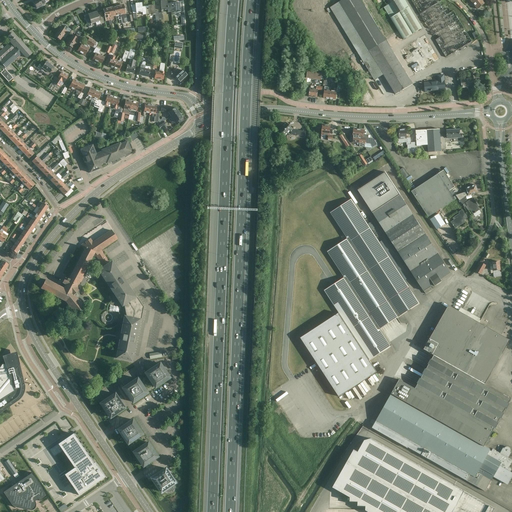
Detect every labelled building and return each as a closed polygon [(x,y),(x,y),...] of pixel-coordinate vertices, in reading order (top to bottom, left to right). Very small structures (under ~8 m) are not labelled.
[(36,8),(37,8),(41,6),(41,7),(44,5),(44,4),(45,3),(48,2),(46,0),(36,0),(33,2),(34,4),(33,5),(35,8),(36,7),(36,8)] [(345,0),(330,9),(357,54),(383,38),(359,0),(345,0)] [(366,0),(362,3),(367,10),(371,7),(366,0)] [(385,0),(381,0),(380,1),(385,9),(389,6),(385,0)] [(439,0),(430,0),(422,5),(428,15),(443,5),(439,0)] [(470,0),(477,9),(485,3),(482,0),(470,0)] [(167,10),(167,12),(170,12),(171,12),(170,3),(167,4),(167,1),(160,1),(161,11),(167,10)] [(380,1),(375,4),(380,12),(385,9),(380,1)] [(181,16),(181,25),(185,25),(183,13),(180,13),(180,12),(179,2),(170,3),(171,12),(170,12),(171,15),(175,15),(174,13),(178,12),(178,16),(181,16)] [(142,13),(142,15),(146,15),(145,6),(142,6),(141,3),(135,4),(136,13),(142,13)] [(375,4),(371,7),(376,14),(380,12),(375,4)] [(118,6),(122,23),(125,23),(124,19),(127,18),(128,22),(133,21),(131,15),(127,16),(126,12),(125,13),(123,5),(118,6)] [(155,15),(156,22),(159,22),(159,19),(158,13),(158,11),(155,11),(154,5),(145,6),(146,15),(149,14),(149,15),(155,15)] [(443,5),(428,15),(434,24),(449,15),(443,5)] [(118,6),(113,7),(115,16),(116,19),(118,19),(119,24),(122,23),(118,6)] [(371,7),(367,10),(371,17),(376,14),(371,7)] [(108,21),(110,26),(112,25),(111,20),(109,8),(103,9),(105,18),(106,21),(108,21)] [(104,23),(102,17),(99,18),(97,11),(93,13),(95,22),(96,25),(100,24),(104,23)] [(403,12),(394,18),(395,21),(398,25),(399,26),(407,21),(408,21),(403,12)] [(449,15),(434,24),(440,33),(459,22),(454,12),(449,15)] [(84,16),(89,28),(92,27),(91,24),(95,22),(93,13),(84,16)] [(407,21),(399,26),(400,29),(403,33),(404,35),(413,30),(407,21)] [(459,22),(440,33),(446,42),(456,36),(459,34),(462,32),(465,31),(459,22)] [(398,25),(391,29),(394,33),(400,29),(399,26),(398,25)] [(54,36),(60,40),(63,35),(66,37),(71,30),(65,26),(63,29),(60,27),(54,36)] [(413,30),(404,35),(405,38),(409,44),(418,39),(413,30)] [(446,42),(445,42),(450,52),(468,42),(462,32),(459,34),(456,36),(446,42)] [(0,66),(2,69),(3,69),(4,70),(0,73),(8,81),(13,78),(5,69),(5,68),(22,53),(27,58),(31,54),(12,33),(8,37),(11,41),(9,42),(10,43),(0,52),(0,66)] [(403,33),(396,37),(399,42),(405,38),(404,35),(403,33)] [(66,44),(72,48),(75,43),(78,45),(82,38),(77,35),(75,37),(72,35),(66,44)] [(418,39),(409,44),(410,46),(413,51),(413,52),(424,46),(420,37),(418,39)] [(90,46),(95,49),(96,47),(98,43),(89,38),(86,43),(87,44),(86,46),(81,43),(81,44),(77,50),(77,51),(81,54),(83,56),(84,55),(85,56),(85,55),(89,49),(90,48),(89,48),(90,46)] [(408,42),(401,46),(404,50),(410,46),(408,42)] [(468,42),(450,52),(453,56),(452,57),(458,67),(473,58),(470,53),(473,52),(468,42)] [(383,75),(395,94),(412,83),(387,44),(362,61),(371,76),(374,81),(383,75)] [(410,46),(404,50),(406,55),(413,51),(410,46)] [(424,46),(413,52),(415,55),(418,59),(418,61),(429,54),(424,46)] [(96,47),(95,49),(93,53),(95,54),(92,60),(101,64),(104,58),(100,56),(99,52),(100,50),(96,47)] [(132,60),(135,51),(130,49),(127,59),(129,59),(132,60)] [(117,69),(120,70),(122,62),(123,61),(125,62),(129,52),(125,51),(122,59),(120,58),(119,61),(117,60),(115,66),(114,68),(114,69),(116,70),(117,69)] [(362,82),(371,76),(362,61),(357,54),(348,60),(362,82)] [(429,54),(418,61),(420,64),(423,68),(426,73),(437,67),(429,54)] [(110,68),(112,68),(113,68),(114,68),(115,66),(117,60),(114,60),(115,56),(111,55),(110,58),(111,58),(108,66),(110,67),(110,68)] [(415,55),(408,58),(411,63),(418,59),(415,55)] [(138,75),(148,77),(150,70),(149,70),(150,68),(153,68),(154,63),(153,63),(154,59),(147,58),(147,63),(146,66),(145,66),(146,63),(145,62),(143,61),(141,62),(140,68),(138,75)] [(132,60),(129,59),(128,65),(127,65),(126,72),(134,73),(135,67),(134,67),(135,61),(132,60)] [(418,59),(411,63),(414,68),(420,64),(418,61),(418,59)] [(51,64),(50,65),(46,62),(44,64),(41,62),(36,68),(42,73),(43,72),(49,77),(51,74),(53,76),(57,70),(53,67),(53,66),(51,64)] [(155,78),(163,80),(164,72),(165,64),(160,63),(159,72),(156,71),(155,78)] [(307,68),(306,78),(321,79),(322,80),(322,76),(326,77),(326,75),(326,70),(322,70),(307,68)] [(423,68),(416,72),(419,77),(426,73),(423,68)] [(175,77),(180,82),(187,75),(182,70),(180,71),(179,71),(178,71),(176,72),(171,71),(170,77),(175,77)] [(461,80),(462,88),(470,87),(470,86),(476,86),(475,71),(470,72),(471,78),(461,80)] [(52,81),(48,88),(52,91),(57,84),(59,85),(61,86),(62,86),(64,83),(63,83),(67,77),(64,75),(64,73),(63,72),(61,73),(61,72),(57,78),(55,77),(54,79),(52,81)] [(424,83),(425,91),(445,89),(444,75),(438,76),(438,81),(424,83)] [(77,80),(76,80),(73,79),(69,87),(68,88),(69,88),(68,90),(71,92),(72,90),(74,91),(79,82),(78,81),(77,80)] [(80,82),(79,82),(74,91),(77,92),(76,94),(78,96),(77,98),(80,99),(83,94),(81,93),(85,86),(85,85),(82,83),(80,82)] [(331,99),(332,100),(332,99),(336,99),(337,92),(340,93),(341,86),(337,85),(337,88),(333,88),(333,91),(330,91),(330,99),(331,99)] [(309,96),(317,97),(318,90),(322,91),(322,88),(322,87),(315,86),(314,89),(310,89),(309,96)] [(93,89),(92,89),(89,88),(86,96),(85,98),(91,101),(95,90),(95,89),(93,89)] [(94,103),(93,105),(93,106),(94,107),(98,109),(101,101),(97,100),(98,99),(100,93),(98,92),(98,91),(97,90),(96,91),(95,90),(91,101),(90,102),(94,103)] [(111,95),(110,96),(106,95),(104,103),(101,101),(98,109),(97,111),(102,113),(104,106),(109,108),(113,97),(112,96),(111,95)] [(117,98),(116,97),(115,96),(114,97),(113,97),(109,108),(109,109),(112,110),(113,109),(115,110),(113,117),(118,118),(120,108),(121,107),(117,106),(119,99),(117,98)] [(129,101),(128,100),(127,100),(126,100),(125,100),(123,109),(120,108),(118,118),(117,123),(120,124),(121,121),(123,122),(124,114),(129,115),(132,102),(129,101)] [(135,122),(139,122),(140,117),(140,114),(136,113),(136,112),(138,103),(137,102),(136,102),(135,102),(132,102),(130,110),(129,115),(135,116),(135,122)] [(13,104),(9,107),(12,110),(10,111),(13,114),(18,109),(14,104),(13,104)] [(154,106),(153,105),(152,105),(151,105),(150,105),(149,113),(152,114),(152,117),(154,117),(154,122),(158,123),(159,115),(155,114),(156,106),(154,106)] [(161,107),(160,111),(168,112),(171,116),(178,112),(175,108),(173,109),(161,107)] [(171,116),(168,118),(172,124),(174,123),(176,126),(182,121),(180,119),(182,118),(178,112),(171,116)] [(10,130),(12,128),(11,126),(10,125),(8,127),(4,123),(0,126),(0,129),(5,135),(10,130)] [(282,134),(286,137),(288,134),(290,135),(291,134),(293,135),(297,135),(298,130),(293,129),(286,123),(279,131),(278,133),(281,135),(282,134)] [(327,126),(326,125),(324,125),(324,126),(323,126),(321,140),(327,140),(332,141),(333,136),(329,135),(331,127),(327,126)] [(353,129),(353,137),(353,142),(357,143),(357,144),(359,145),(359,146),(360,143),(360,142),(361,142),(362,138),(358,137),(359,130),(356,129),(354,129),(353,129)] [(359,130),(358,137),(362,138),(361,142),(360,142),(360,143),(365,143),(370,144),(372,147),(377,145),(373,139),(367,138),(368,135),(364,135),(364,130),(363,129),(362,129),(361,130),(359,129),(359,130)] [(407,145),(408,153),(416,152),(416,142),(411,143),(410,138),(406,138),(406,129),(399,130),(399,138),(397,138),(398,143),(406,143),(406,145),(407,145)] [(428,145),(428,152),(441,151),(440,135),(439,129),(416,130),(417,146),(421,146),(421,145),(428,145)] [(15,135),(10,130),(5,135),(10,139),(15,135)] [(462,134),(460,134),(460,130),(446,131),(447,135),(440,135),(441,151),(446,151),(445,139),(460,138),(462,137),(462,134)] [(20,140),(15,135),(10,139),(15,144),(20,140)] [(58,141),(63,151),(65,149),(59,135),(51,142),(54,145),(58,141)] [(15,144),(19,149),(24,144),(20,140),(15,144)] [(96,154),(100,165),(106,162),(107,163),(112,161),(120,158),(125,156),(125,155),(131,152),(130,149),(132,149),(130,143),(128,144),(127,142),(120,144),(120,143),(102,150),(102,152),(96,154)] [(19,149),(24,154),(29,149),(24,144),(19,149)] [(86,163),(90,173),(92,172),(97,170),(101,168),(100,165),(96,154),(92,145),(89,147),(88,145),(83,147),(84,149),(81,150),(84,158),(83,158),(85,163),(86,163)] [(34,153),(29,149),(24,154),(29,158),(34,153)] [(36,166),(41,171),(46,166),(44,164),(46,162),(44,161),(52,154),(50,152),(48,155),(43,160),(36,166)] [(0,157),(0,159),(3,163),(9,158),(4,153),(0,157)] [(359,157),(362,162),(364,166),(367,164),(361,155),(359,157)] [(31,161),(36,166),(43,160),(41,159),(40,157),(39,159),(36,156),(31,161)] [(6,169),(7,167),(13,162),(9,158),(3,163),(6,166),(4,168),(6,169)] [(67,164),(64,160),(63,159),(58,164),(57,164),(45,176),(50,180),(55,175),(53,173),(54,171),(60,164),(64,168),(67,164)] [(7,167),(12,172),(17,167),(13,162),(7,167)] [(41,171),(45,176),(57,164),(56,163),(51,168),(50,167),(48,168),(46,166),(41,171)] [(17,167),(12,172),(14,174),(12,177),(14,179),(16,176),(22,171),(17,167)] [(406,178),(409,176),(403,167),(400,169),(406,178)] [(411,191),(428,217),(455,200),(449,191),(455,187),(443,170),(411,191)] [(26,176),(22,171),(16,176),(21,181),(26,176)] [(55,185),(59,190),(65,185),(62,182),(63,180),(68,175),(66,172),(60,178),(61,179),(60,180),(55,185)] [(422,225),(417,218),(416,219),(385,172),(358,190),(423,291),(433,284),(434,286),(442,282),(440,280),(451,273),(420,226),(422,225)] [(50,180),(55,185),(60,180),(55,175),(50,180)] [(18,192),(21,188),(25,185),(30,180),(26,176),(21,181),(23,183),(20,185),(21,186),(17,190),(18,192)] [(35,185),(30,180),(25,185),(29,190),(35,185)] [(59,190),(67,197),(73,191),(71,188),(69,190),(67,187),(71,183),(69,181),(65,185),(59,190)] [(456,195),(458,199),(463,196),(464,197),(471,195),(471,194),(478,192),(475,185),(466,188),(467,192),(456,195)] [(277,194),(268,198),(270,202),(279,198),(277,194)] [(468,202),(464,197),(463,196),(458,199),(459,201),(460,200),(461,202),(460,203),(463,207),(464,206),(464,207),(467,206),(473,214),(479,210),(477,206),(478,206),(473,198),(468,202)] [(300,338),(339,397),(377,372),(369,360),(370,360),(390,347),(379,330),(419,303),(351,199),(330,213),(347,239),(327,252),(344,278),(337,282),(334,284),(324,290),(339,313),(338,313),(300,338)] [(3,201),(0,205),(0,210),(3,213),(8,205),(3,201)] [(39,208),(45,212),(48,207),(45,205),(47,203),(44,201),(43,203),(40,201),(39,202),(36,206),(37,206),(39,208)] [(37,206),(33,212),(36,213),(41,217),(45,212),(39,208),(37,206)] [(451,222),(455,229),(465,222),(464,220),(467,218),(462,210),(458,212),(459,214),(453,218),(454,220),(451,222)] [(32,219),(38,222),(41,217),(36,213),(34,216),(30,214),(23,211),(22,214),(28,218),(29,217),(32,219)] [(15,221),(18,223),(23,215),(18,212),(13,219),(15,221)] [(430,220),(436,230),(445,224),(439,214),(430,220)] [(29,224),(34,228),(38,222),(32,219),(29,224)] [(23,226),(23,227),(25,229),(31,233),(34,228),(29,224),(27,227),(23,225),(22,226),(23,226)] [(25,229),(23,227),(22,228),(21,228),(21,229),(20,230),(23,232),(22,234),(27,238),(31,233),(25,229)] [(116,358),(131,361),(139,320),(141,320),(143,307),(136,296),(134,297),(111,262),(109,264),(100,250),(117,239),(111,231),(92,243),(90,239),(85,242),(87,245),(85,248),(85,247),(83,250),(84,251),(68,280),(65,279),(63,283),(66,284),(64,289),(46,280),(41,288),(66,301),(75,312),(82,306),(73,295),(78,291),(77,289),(83,278),(81,277),(93,255),(95,257),(96,256),(104,267),(99,271),(122,305),(123,304),(126,317),(124,317),(116,358)] [(22,234),(18,239),(24,243),(27,238),(22,234)] [(18,239),(15,244),(20,248),(24,243),(18,239)] [(11,250),(16,254),(20,248),(15,244),(13,246),(11,245),(9,248),(11,250)] [(0,266),(5,270),(9,265),(2,261),(0,264),(0,263),(0,266)] [(480,262),(475,272),(481,275),(486,265),(480,262)] [(493,273),(494,277),(501,276),(501,272),(500,272),(500,270),(499,262),(492,263),(489,263),(490,266),(493,266),(493,271),(494,271),(494,273),(493,273)] [(429,459),(477,487),(484,491),(491,480),(493,477),(507,485),(511,476),(511,472),(510,471),(511,471),(511,470),(511,469),(511,468),(510,468),(509,468),(509,467),(511,461),(511,460),(508,458),(511,452),(510,452),(510,451),(511,450),(510,450),(510,449),(510,448),(509,447),(508,447),(507,447),(506,447),(505,447),(504,447),(504,448),(503,448),(500,453),(496,451),(496,450),(493,449),(491,451),(490,450),(490,449),(484,446),(511,399),(485,384),(510,340),(478,322),(480,319),(461,308),(459,311),(448,305),(423,349),(434,355),(415,389),(399,380),(391,394),(372,428),(407,448),(407,447),(421,455),(429,459)] [(16,351),(16,350),(2,355),(4,363),(1,363),(0,365),(0,411),(7,407),(17,400),(19,398),(21,397),(22,395),(23,393),(24,391),(24,388),(24,386),(24,383),(16,351)] [(156,387),(171,378),(161,364),(147,373),(156,387)] [(134,402),(148,393),(139,379),(124,388),(134,402)] [(112,418),(126,408),(116,394),(102,404),(112,418)] [(62,421),(63,423),(64,423),(68,429),(73,426),(66,418),(62,421)] [(129,444),(143,434),(134,420),(120,430),(129,444)] [(58,444),(49,450),(54,456),(62,451),(74,468),(64,475),(73,487),(78,495),(106,476),(95,460),(94,461),(74,433),(73,434),(58,444)] [(464,491),(371,439),(364,440),(358,452),(354,450),(333,487),(350,497),(350,501),(358,502),(358,506),(366,506),(366,510),(368,511),(492,511),(495,509),(489,505),(489,506),(464,491)] [(144,466),(159,457),(149,442),(135,452),(144,466)] [(8,460),(4,462),(13,475),(17,473),(8,460)] [(152,478),(162,492),(165,490),(167,491),(168,492),(170,492),(171,492),(172,491),(173,490),(174,488),(174,486),(173,485),(176,483),(167,469),(152,478)] [(31,473),(3,493),(11,505),(12,506),(13,507),(14,508),(15,508),(29,511),(30,511),(31,511),(33,510),(34,509),(34,508),(35,507),(35,506),(35,505),(34,502),(38,499),(39,501),(47,496),(31,473)]
